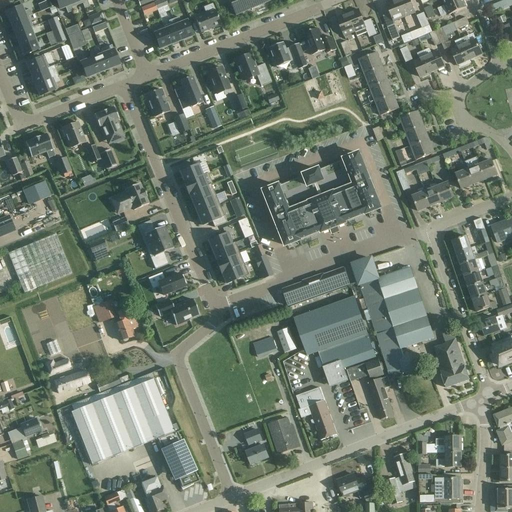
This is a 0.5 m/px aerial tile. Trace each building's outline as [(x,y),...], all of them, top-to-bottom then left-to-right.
[(38,5),(41,12),(55,6),(52,0),(42,0),(43,3),(38,5)] [(72,8),(68,0),(55,0),(60,9),(65,7),(68,13),(73,11),(72,8)] [(160,0),(154,3),(156,9),(167,5),(165,0),(160,0)] [(228,0),(235,15),(271,0),(228,0)] [(394,0),(386,3),(390,13),(394,22),(395,22),(394,21),(404,17),(397,0),(394,0)] [(409,0),(397,0),(404,17),(415,13),(409,0)] [(438,9),(441,16),(448,13),(449,15),(466,8),(462,0),(457,0),(445,6),(438,9)] [(507,0),(490,7),(492,12),(502,8),(502,9),(511,5),(511,1),(511,0),(507,0)] [(156,9),(154,3),(141,8),(144,16),(157,11),(156,9)] [(206,14),(195,18),(201,33),(220,25),(212,5),(204,8),(206,14)] [(7,12),(11,23),(28,16),(29,17),(32,15),(30,10),(23,12),(21,7),(7,12)] [(367,32),(369,38),(377,35),(371,19),(363,22),(358,10),(347,14),(355,32),(357,37),(367,32)] [(432,11),(426,14),(429,19),(435,16),(432,11)] [(88,17),(91,26),(104,21),(101,12),(88,17)] [(416,16),(422,29),(429,26),(423,13),(416,16)] [(347,39),(348,41),(352,39),(350,34),(355,32),(347,14),(337,18),(344,35),(343,35),(345,40),(347,39)] [(28,16),(11,23),(15,34),(30,28),(30,29),(33,28),(29,17),(28,16)] [(174,23),(181,40),(192,36),(186,21),(181,24),(179,17),(172,20),(174,23)] [(47,21),(52,33),(61,29),(57,18),(48,21),(47,21)] [(454,23),(457,30),(469,25),(466,18),(454,23)] [(170,25),(164,27),(171,44),(181,40),(174,23),(173,21),(172,20),(168,21),(170,25)] [(92,28),(94,34),(108,29),(105,23),(92,28)] [(454,23),(442,28),(445,34),(446,36),(457,31),(457,30),(454,23)] [(511,38),(511,28),(511,29),(509,24),(502,27),(508,40),(511,38)] [(65,30),(67,36),(79,32),(77,25),(65,30)] [(395,25),(387,28),(392,40),(400,37),(395,25)] [(171,44),(164,27),(153,31),(154,34),(160,49),(171,44)] [(34,39),(30,29),(30,28),(15,34),(19,45),(34,39)] [(442,28),(436,31),(441,44),(445,53),(451,50),(454,58),(458,66),(461,68),(465,66),(466,62),(470,60),(464,46),(463,45),(461,40),(455,42),(456,45),(457,48),(452,50),(445,34),(442,28)] [(52,33),(56,44),(66,41),(61,29),(52,33)] [(318,29),(304,35),(312,56),(326,50),(328,54),(336,50),(331,38),(323,41),(318,29)] [(441,44),(436,31),(430,33),(435,46),(441,44)] [(80,32),(68,37),(71,44),(83,39),(80,32)] [(470,60),(482,55),(476,40),(470,42),(467,37),(461,40),(463,45),(470,60)] [(34,39),(19,45),(21,49),(19,49),(21,55),(23,54),(24,56),(38,50),(34,39)] [(351,54),(346,41),(340,43),(345,57),(351,54)] [(282,43),(269,48),(273,59),(271,60),(274,67),(276,66),(276,68),(290,62),(289,61),(294,59),(298,70),(307,66),(298,44),(289,47),(291,50),(286,52),(282,43)] [(399,46),(405,63),(412,60),(406,47),(404,44),(402,45),(399,46)] [(61,48),(66,61),(73,58),(68,47),(65,46),(61,48)] [(112,46),(101,50),(102,52),(103,54),(102,55),(108,69),(119,65),(112,46)] [(423,51),(432,72),(445,67),(438,52),(432,55),(429,48),(423,51)] [(414,63),(420,77),(432,72),(423,51),(417,54),(419,60),(414,63)] [(102,55),(103,54),(102,52),(90,56),(91,59),(92,59),(97,73),(108,69),(102,55)] [(358,60),(364,74),(382,67),(377,52),(358,60)] [(250,54),(235,60),(243,81),(256,76),(261,86),(271,82),(264,64),(256,68),(250,54)] [(46,69),(49,68),(44,57),(42,58),(27,64),(31,75),(46,69)] [(346,57),(340,60),(343,67),(349,65),(346,57)] [(69,61),(73,71),(80,68),(76,58),(69,61)] [(97,73),(92,59),(91,59),(81,63),(86,78),(97,73)] [(364,74),(369,88),(387,80),(382,67),(364,74)] [(73,71),(78,82),(84,79),(80,68),(73,71)] [(222,68),(208,73),(216,95),(223,92),(225,96),(232,93),(222,68)] [(50,79),(46,69),(31,75),(35,85),(50,80),(50,79)] [(182,88),(174,91),(182,111),(190,107),(190,108),(203,103),(192,77),(180,82),(182,88)] [(50,80),(35,85),(40,96),(54,91),(54,90),(57,89),(53,78),(50,79),(50,80)] [(369,88),(375,101),(393,94),(387,80),(369,88)] [(161,90),(145,96),(154,118),(169,112),(161,90)] [(241,94),(232,98),(238,112),(247,108),(241,94)] [(277,94),(267,98),(269,104),(279,100),(277,94)] [(398,109),(393,94),(375,101),(380,116),(398,109)] [(213,107),(205,110),(214,130),(221,127),(213,107)] [(114,108),(94,116),(99,127),(101,126),(106,139),(106,140),(122,133),(121,133),(116,120),(118,119),(114,108)] [(399,118),(405,132),(423,125),(417,111),(399,118)] [(190,130),(184,116),(174,119),(180,134),(190,130)] [(71,149),(85,143),(77,122),(62,128),(63,130),(61,131),(64,138),(66,137),(71,149)] [(405,132),(410,146),(428,139),(423,125),(405,132)] [(391,126),(386,128),(390,138),(395,136),(391,126)] [(379,127),(373,129),(377,141),(384,138),(379,127)] [(31,158),(46,152),(49,159),(55,156),(52,149),(53,149),(47,135),(39,137),(33,140),(25,143),(31,158)] [(484,144),(487,150),(493,148),(489,139),(486,138),(471,143),(473,148),(484,144)] [(434,153),(428,139),(410,146),(416,160),(434,153)] [(459,148),(461,153),(473,148),(471,143),(459,148)] [(95,146),(86,149),(92,163),(100,160),(95,146)] [(447,153),(449,157),(461,153),(459,148),(447,153)] [(110,150),(100,154),(107,170),(116,166),(110,150)] [(195,166),(180,172),(184,183),(202,176),(198,165),(207,162),(203,154),(192,158),(195,166)] [(321,231),(322,233),(346,224),(345,222),(366,214),(366,215),(381,209),(359,154),(345,160),(320,170),(320,169),(305,175),(305,176),(279,186),(279,185),(264,191),(286,246),(300,240),(300,239),(321,231)] [(426,161),(428,165),(430,165),(439,161),(437,156),(426,161)] [(65,158),(56,162),(61,175),(71,171),(65,158)] [(465,162),(465,164),(473,184),(485,180),(479,165),(476,158),(465,162)] [(15,159),(8,162),(13,176),(21,173),(15,159)] [(479,165),(485,180),(497,175),(492,160),(480,165),(479,165)] [(414,166),(416,170),(428,165),(426,161),(414,166)] [(27,163),(19,166),(24,178),(25,178),(32,175),(32,174),(27,163)] [(461,189),(473,184),(465,164),(459,166),(462,172),(455,174),(461,189)] [(400,182),(403,191),(410,188),(404,175),(416,170),(414,166),(396,173),(400,182)] [(92,173),(84,176),(87,185),(95,182),(92,173)] [(206,186),(202,176),(184,183),(188,194),(189,194),(207,186),(206,186)] [(39,185),(45,197),(49,195),(43,183),(39,185)] [(442,202),(454,197),(448,183),(436,187),(435,184),(436,187),(442,202)] [(127,193),(117,198),(123,212),(134,207),(135,210),(149,205),(146,198),(147,197),(144,191),(143,191),(140,184),(126,190),(127,193)] [(189,194),(193,204),(215,195),(211,184),(206,186),(207,186),(189,194)] [(442,202),(436,187),(435,184),(430,186),(431,189),(425,192),(423,188),(424,192),(430,207),(442,202)] [(430,207),(424,192),(423,188),(418,190),(419,194),(412,196),(418,211),(430,207)] [(215,195),(193,204),(198,215),(220,206),(215,195)] [(220,206),(198,215),(202,226),(224,217),(220,206)] [(9,215),(0,218),(0,237),(15,231),(9,215)] [(126,218),(113,223),(116,231),(129,225),(126,218)] [(480,232),(484,243),(489,242),(481,219),(474,222),(478,233),(480,232)] [(137,226),(146,247),(168,238),(164,227),(154,231),(150,221),(137,226)] [(491,226),(497,243),(511,238),(505,221),(491,226)] [(208,241),(213,252),(233,244),(233,243),(228,233),(208,241)] [(56,234),(8,253),(24,293),(72,274),(56,234)] [(467,236),(452,241),(456,253),(471,248),(467,236)] [(168,238),(146,247),(151,258),(173,249),(168,238)] [(89,246),(92,254),(106,248),(103,240),(89,246)] [(488,255),(493,253),(489,242),(484,243),(488,255)] [(233,244),(213,252),(217,262),(217,263),(239,254),(235,243),(233,243),(233,244)] [(456,253),(460,265),(475,260),(478,259),(474,247),(471,248),(456,253)] [(487,256),(491,267),(497,265),(493,253),(488,255),(489,255),(487,256)] [(222,273),(244,264),(239,254),(217,263),(217,262),(216,262),(221,274),(222,274),(222,273)] [(352,266),(389,376),(394,374),(392,370),(401,367),(403,372),(415,374),(423,365),(418,354),(407,352),(404,356),(402,349),(434,338),(411,268),(378,279),(371,259),(352,266)] [(475,260),(460,265),(464,276),(479,271),(475,260)] [(267,263),(259,267),(264,279),(272,275),(267,263)] [(248,275),(244,264),(222,273),(222,274),(226,284),(248,275)] [(497,265),(491,267),(495,279),(501,277),(497,265)] [(344,268),(337,271),(343,288),(350,285),(344,268)] [(337,271),(330,273),(336,290),(343,288),(337,271)] [(464,276),(468,288),(483,283),(479,272),(479,271),(464,276)] [(330,273),(323,275),(329,292),(336,290),(330,273)] [(180,274),(158,283),(163,296),(185,287),(184,284),(186,284),(182,276),(181,276),(180,274)] [(323,274),(316,277),(322,295),(329,292),(323,275),(323,274)] [(316,277),(309,279),(316,297),(322,295),(316,277)] [(499,287),(500,290),(505,289),(501,277),(495,279),(489,281),(491,286),(495,285),(496,288),(499,287)] [(309,279),(302,282),(303,283),(309,300),(316,297),(309,279)] [(303,283),(296,285),(302,302),(309,300),(303,283)] [(483,283),(468,288),(472,300),(487,295),(483,283)] [(296,285),(289,287),(295,304),(302,302),(296,285)] [(289,287),(282,290),(288,307),(295,304),(289,287)] [(495,302),(490,304),(487,295),(472,300),(477,312),(491,307),(492,310),(497,309),(495,302)] [(318,352),(329,384),(347,378),(344,368),(376,356),(368,334),(355,297),(293,319),(307,356),(318,352)] [(170,300),(155,306),(160,317),(171,312),(176,325),(189,320),(189,318),(199,314),(192,299),(173,307),(170,300)] [(115,317),(109,301),(93,308),(99,324),(115,317)] [(480,323),(484,336),(500,330),(498,324),(504,322),(501,315),(511,311),(511,305),(496,310),(498,317),(495,318),(495,317),(480,323)] [(134,317),(128,319),(125,310),(118,313),(121,322),(115,324),(121,341),(122,340),(125,342),(128,341),(129,338),(134,336),(132,330),(137,328),(134,317)] [(296,350),(289,328),(277,333),(284,354),(296,350)] [(495,353),(500,366),(511,360),(511,335),(502,340),(504,345),(493,350),(494,353),(495,353)] [(257,358),(278,351),(273,337),(252,344),(257,358)] [(435,357),(446,387),(469,379),(456,338),(445,342),(449,353),(435,357)] [(57,340),(46,342),(48,354),(59,352),(57,340)] [(47,363),(51,374),(70,367),(67,359),(53,364),(52,361),(47,363)] [(346,370),(350,382),(368,375),(370,380),(384,375),(379,359),(346,370)] [(58,393),(90,382),(86,371),(65,378),(64,377),(60,379),(60,380),(54,382),(58,393)] [(120,385),(117,377),(96,386),(99,393),(120,385)] [(376,397),(377,398),(386,395),(384,389),(391,386),(387,377),(367,384),(372,398),(376,397)] [(171,461),(181,488),(198,481),(177,432),(175,433),(154,379),(71,412),(92,465),(157,439),(158,442),(157,443),(160,448),(161,448),(167,463),(171,461)] [(0,384),(3,393),(9,391),(7,382),(0,384)] [(309,407),(321,440),(336,435),(324,400),(324,401),(319,388),(296,396),(301,410),(309,407)] [(372,398),(379,420),(393,415),(386,395),(377,398),(376,397),(372,398)] [(0,405),(3,414),(14,409),(10,400),(0,403),(0,405)] [(511,409),(496,416),(499,425),(500,425),(502,430),(498,431),(503,443),(511,439),(511,409)] [(268,424),(278,454),(300,446),(293,425),(290,425),(288,418),(268,424)] [(36,420),(22,426),(26,436),(40,431),(36,420)] [(258,431),(245,435),(249,444),(250,444),(253,450),(246,452),(250,463),(251,464),(268,458),(264,446),(261,447),(258,441),(261,440),(258,431)] [(418,454),(427,455),(427,453),(445,453),(461,453),(461,437),(445,437),(445,439),(436,439),(436,445),(427,445),(427,442),(418,443),(418,454)] [(22,440),(11,443),(14,450),(24,447),(22,440)] [(24,447),(14,450),(16,456),(17,460),(27,457),(24,447)] [(445,467),(461,467),(461,453),(445,453),(445,460),(436,460),(436,467),(445,467)] [(407,454),(394,458),(400,477),(395,479),(394,479),(385,482),(392,505),(402,502),(399,493),(405,491),(403,485),(415,481),(412,473),(413,473),(407,454)] [(500,469),(511,468),(511,455),(500,455),(500,469)] [(511,468),(500,469),(501,482),(511,481),(511,468)] [(354,474),(337,480),(343,497),(357,491),(361,499),(366,497),(368,502),(379,497),(375,488),(369,490),(368,487),(364,477),(356,480),(354,474)] [(444,475),(419,475),(420,504),(440,504),(440,505),(462,505),(461,474),(444,474),(444,475)] [(145,499),(149,511),(157,511),(163,510),(160,502),(167,499),(162,486),(160,486),(156,477),(141,483),(147,498),(145,499)] [(123,491),(127,501),(132,499),(135,499),(130,487),(123,491)] [(511,489),(498,489),(495,489),(495,511),(509,511),(509,509),(511,508),(511,489)] [(109,511),(124,511),(122,507),(116,509),(114,504),(120,501),(117,493),(104,497),(109,511)] [(26,500),(29,511),(46,511),(42,496),(26,500)] [(346,507),(353,504),(351,497),(343,500),(346,507)] [(298,504),(279,505),(279,511),(312,511),(312,503),(298,504)]
